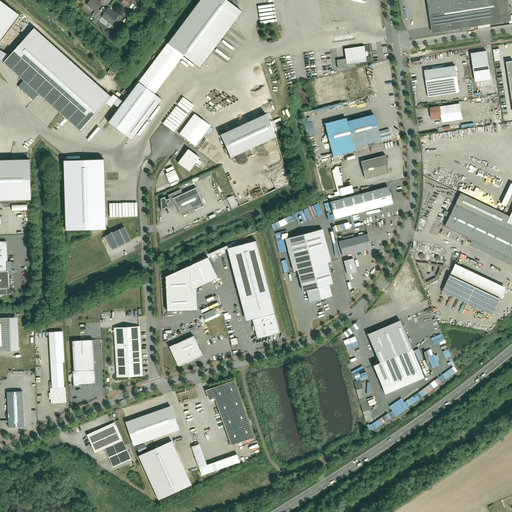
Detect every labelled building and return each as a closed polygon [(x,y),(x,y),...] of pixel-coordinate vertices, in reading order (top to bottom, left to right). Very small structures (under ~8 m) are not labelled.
[(94,14),(99,8),(97,6),(101,0),(86,0),(86,2),(85,4),(93,11),(92,12),(94,14)] [(242,13),(224,0),(202,0),(168,47),(184,59),(200,70),(242,13)] [(426,0),(431,33),(510,20),(507,0),(426,0)] [(0,45),(20,18),(0,3),(0,45)] [(110,22),(119,12),(108,3),(106,6),(103,4),(99,8),(94,14),(95,15),(91,19),(95,22),(98,17),(101,20),(103,17),(110,22)] [(81,132),(111,98),(34,29),(3,62),(81,132)] [(366,61),(364,46),(345,48),(346,63),(366,61)] [(139,84),(155,96),(184,59),(168,47),(139,84)] [(488,55),(473,57),(476,82),(491,80),(488,55)] [(456,69),(426,74),(430,95),(459,90),(456,69)] [(109,123),(126,136),(155,96),(139,84),(109,123)] [(461,105),(430,110),(431,120),(442,118),(442,123),(463,120),(461,105)] [(211,128),(195,116),(180,136),(196,148),(211,128)] [(373,116),(346,123),(345,120),(324,125),(332,158),(353,153),(352,149),(380,142),(380,140),(378,132),(373,116)] [(276,140),(266,117),(223,137),(233,159),(276,140)] [(315,135),(312,121),(304,123),(307,137),(315,135)] [(389,129),(378,132),(380,140),(391,137),(389,129)] [(188,150),(178,164),(189,171),(198,158),(188,150)] [(385,155),(361,162),(365,179),(390,172),(385,155)] [(0,160),(0,199),(31,199),(29,160),(0,160)] [(64,164),(65,232),(105,231),(104,163),(64,164)] [(178,179),(174,170),(165,174),(169,183),(178,179)] [(507,206),(511,193),(511,183),(502,204),(507,206)] [(176,204),(181,214),(204,203),(196,186),(183,192),(181,188),(167,194),(169,198),(171,203),(172,205),(176,204)] [(392,204),(388,189),(331,204),(335,219),(392,204)] [(511,212),(511,215),(461,193),(450,215),(446,226),(511,255),(511,212)] [(171,203),(169,198),(166,200),(164,196),(160,198),(161,210),(169,207),(168,205),(171,203)] [(292,216),(275,222),(277,226),(293,219),(292,216)] [(348,222),(337,225),(338,231),(350,228),(348,222)] [(124,227),(106,236),(112,249),(130,240),(124,227)] [(322,229),(284,239),(292,271),(296,270),(302,292),(306,290),(309,302),(331,296),(328,284),(332,283),(327,262),(330,262),(322,229)] [(339,241),(343,256),(371,248),(368,234),(339,241)] [(279,332),(256,241),(228,248),(247,320),(253,319),(257,338),(279,332)] [(0,294),(7,294),(6,289),(9,289),(8,271),(7,243),(0,243),(0,294)] [(218,281),(209,260),(166,280),(168,314),(198,313),(197,291),(218,281)] [(505,289),(456,265),(444,291),(493,314),(505,289)] [(213,309),(203,313),(205,319),(216,315),(213,309)] [(16,317),(9,318),(11,351),(18,351),(16,317)] [(0,318),(0,351),(10,351),(8,318),(0,318)] [(400,323),(369,336),(380,362),(375,364),(387,393),(423,378),(400,323)] [(140,327),(114,329),(116,378),(143,377),(140,327)] [(49,332),(50,363),(62,362),(64,362),(63,331),(49,332)] [(192,336),(170,346),(179,366),(201,356),(192,336)] [(94,342),(72,343),(74,388),(79,387),(79,385),(96,385),(94,342)] [(443,352),(446,358),(451,356),(448,349),(443,352)] [(63,387),(62,362),(50,363),(51,387),(49,387),(49,404),(66,403),(66,387),(63,387)] [(442,375),(445,380),(458,371),(454,366),(442,375)] [(365,370),(353,373),(356,382),(354,382),(362,411),(369,410),(361,379),(367,378),(365,370)] [(215,396),(231,444),(255,436),(236,378),(206,388),(209,398),(215,396)] [(402,398),(389,406),(392,411),(390,412),(393,417),(426,396),(423,390),(404,402),(402,398)] [(24,428),(23,393),(7,393),(7,429),(24,428)] [(179,432),(171,410),(127,425),(135,448),(179,432)] [(116,424),(87,437),(95,455),(105,451),(114,470),(133,462),(116,424)] [(191,488),(172,445),(139,459),(159,502),(191,488)] [(200,445),(190,449),(201,477),(241,463),(237,454),(207,465),(200,445)]
